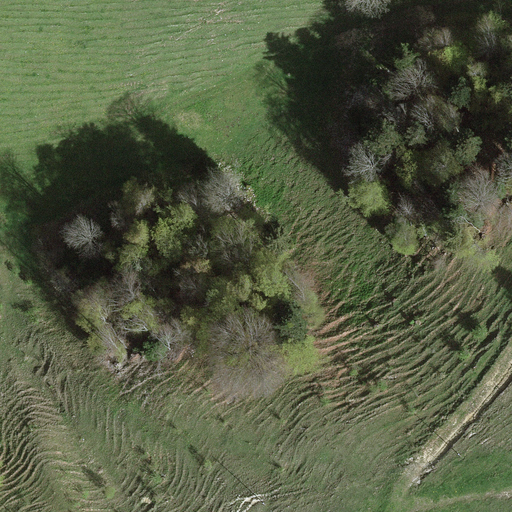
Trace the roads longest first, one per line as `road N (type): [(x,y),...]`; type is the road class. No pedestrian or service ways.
road 1 (track): [(499,0),(235,77),(43,177),(0,183)]
road 2 (track): [(385,511),(511,352)]
